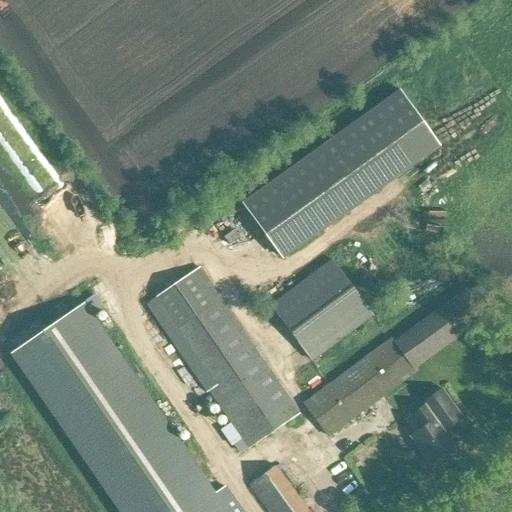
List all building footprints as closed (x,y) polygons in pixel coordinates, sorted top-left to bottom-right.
[(440,146),(401,92),(244,207),(283,260),(440,146)] [(0,104),(0,133),(7,147),(32,135),(14,98),(0,104)] [(312,361),(372,316),(332,261),(271,306),(312,361)] [(247,448),(298,414),(198,268),(148,303),(247,448)] [(414,370),(475,326),(454,296),(392,341),(391,339),(303,404),(328,437),(415,372),(414,370)] [(84,304),(10,354),(118,511),(242,511),(225,486),(215,493),(84,304)] [(431,464),(456,446),(444,431),(463,417),(443,388),(423,403),(424,405),(411,415),(421,429),(411,436),(431,464)] [(268,511),(306,511),(274,466),(248,485),(268,511)]
